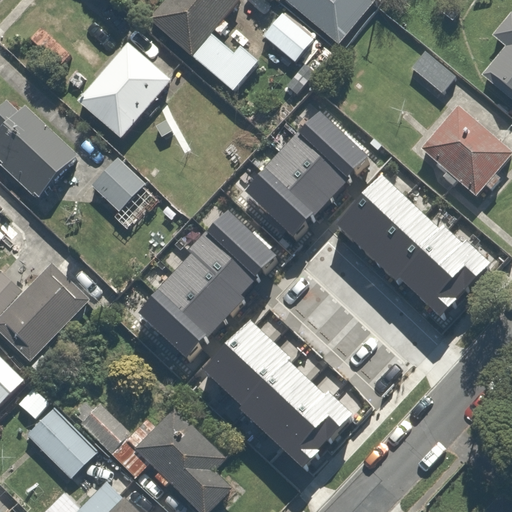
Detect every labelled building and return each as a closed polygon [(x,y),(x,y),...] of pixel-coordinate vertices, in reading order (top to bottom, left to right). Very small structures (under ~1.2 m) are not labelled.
[(237,0),(166,0),(148,23),(189,57),(237,0)] [(376,0),(288,0),(336,44),(376,0)] [(283,12),(259,37),(291,67),(314,41),(283,12)] [(511,105),(511,13),(490,39),(504,50),(480,78),(511,105)] [(233,55),(214,37),(195,57),(235,94),(264,61),(244,43),(233,55)] [(170,85),(125,45),(75,101),(121,141),(170,85)] [(415,45),(389,75),(417,99),(428,85),(444,99),(458,82),(415,45)] [(0,136),(0,162),(35,198),(77,156),(30,108),(19,119),(6,105),(0,110),(0,136)] [(451,174),(476,197),(511,156),(511,152),(461,107),(407,169),(434,193),(451,174)] [(295,122),(275,144),(304,170),(324,147),(295,122)] [(119,160),(92,184),(116,212),(104,223),(117,238),(157,203),(119,160)] [(363,206),(340,232),(382,269),(431,212),(377,165),(350,195),(363,206)] [(267,184),(239,216),(277,250),(295,230),(321,253),(331,240),(267,184)] [(267,293),(284,310),(273,321),(293,340),(303,329),(320,345),(361,303),(308,251),(267,293)] [(23,294),(5,275),(0,280),(0,336),(27,365),(87,306),(50,268),(23,294)] [(213,277),(194,300),(268,373),(230,408),(267,448),(328,391),(213,277)] [(0,412),(27,385),(0,358),(0,412)] [(56,407),(26,435),(70,482),(100,454),(56,407)] [(200,511),(209,511),(232,489),(215,474),(228,459),(176,410),(137,453),(172,486),(200,511)] [(134,511),(106,483),(76,511),(134,511)] [(511,511),(511,483),(484,511),(511,511)]
